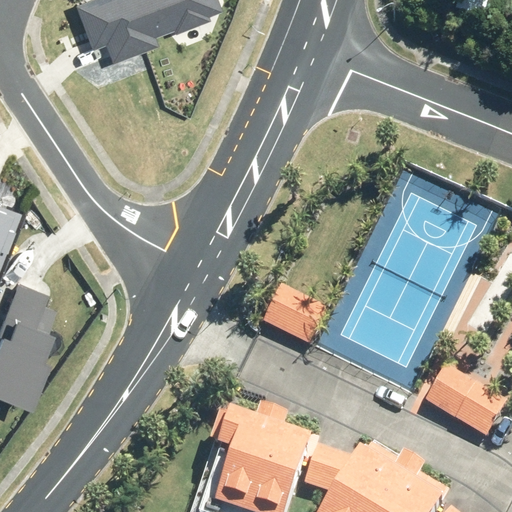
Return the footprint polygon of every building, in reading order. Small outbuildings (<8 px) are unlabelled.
[(78,0),(73,2),(90,46),(102,42),(110,60),(156,43),(153,34),(171,27),(172,31),(208,18),(206,14),(220,9),(216,0),(78,0)] [(0,260),(19,211),(0,203),(0,260)] [(44,290),(15,279),(0,318),(0,392),(24,402),(42,355),(36,353),(54,308),(39,302),(44,290)] [(263,320),(311,343),(328,306),(281,283),(263,320)] [(447,366),(426,401),(486,436),(507,400),(447,366)] [(204,471),(190,511),(282,511),(310,435),(283,426),(289,409),(261,400),(256,415),(226,406),(225,412),(219,410),(209,442),(219,446),(210,473),(204,471)] [(317,442),(304,483),(329,491),(317,511),(434,511),(451,486),(420,469),(424,463),(402,449),(399,456),(364,436),(352,455),(317,442)] [(461,511),(450,503),(443,511),(461,511)]
